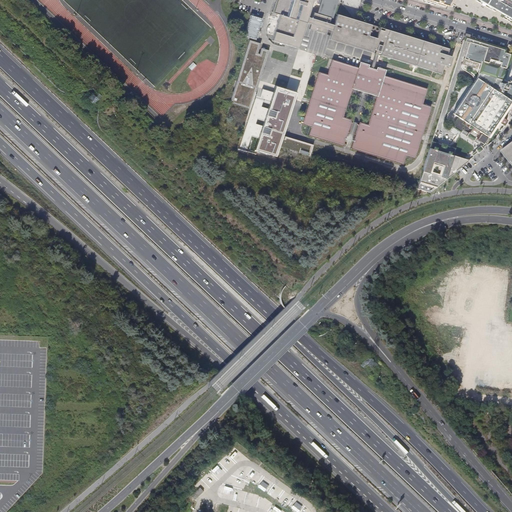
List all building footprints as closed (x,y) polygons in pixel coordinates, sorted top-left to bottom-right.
[(378,29),(379,27),(371,24),(371,27),(336,16),(335,19),(333,24),(329,23),(330,17),(320,14),(313,12),(312,18),(308,17),(310,11),(313,0),(278,0),(275,13),(280,14),(272,40),(289,46),(292,37),(301,40),(304,28),(306,22),(310,24),(308,29),(316,31),(318,26),(327,29),(331,30),(330,36),(329,39),(372,52),(373,49),(376,50),(379,51),(381,52),(380,55),(432,71),(441,74),(444,65),(448,66),(449,66),(452,56),(447,55),(449,48),(440,46),(440,48),(387,32),(388,30),(383,28),(382,30),(378,29)] [(504,0),(478,0),(482,2),(483,0),(491,5),(490,6),(499,11),(504,0)] [(504,0),(499,11),(502,13),(509,0),(504,0)] [(511,18),(511,0),(509,0),(502,13),(511,18)] [(330,17),(332,18),(334,13),(336,4),(324,1),(320,14),(330,17)] [(250,14),(245,36),(257,39),(263,17),(250,14)] [(371,27),(371,24),(355,19),(336,14),(336,16),(371,27)] [(390,29),(405,32),(407,24),(392,21),(390,29)] [(324,57),(329,39),(330,36),(325,34),(316,31),(308,29),(310,24),(306,22),(304,28),(301,40),(299,44),(306,47),(305,51),(316,54),(324,57)] [(412,34),(427,39),(429,32),(415,27),(412,34)] [(440,48),(440,46),(388,30),(387,32),(440,48)] [(438,34),(436,41),(448,45),(450,38),(438,34)] [(463,40),(469,42),(486,47),(487,43),(464,36),(463,40)] [(298,48),(299,44),(301,40),(292,37),(289,46),(298,48)] [(260,44),(250,41),(231,102),(250,108),(268,50),(262,48),(260,54),(257,53),(260,44)] [(506,53),(504,53),(498,51),(486,47),(469,42),(465,56),(482,61),(481,64),(477,77),(476,78),(452,113),(458,117),(463,121),(473,127),(472,129),(472,130),(472,131),(474,132),(475,132),(476,132),(477,130),(487,136),(488,134),(510,100),(508,99),(509,97),(511,97),(511,82),(501,79),(502,76),(503,77),(505,70),(504,70),(509,54),(506,53)] [(464,59),(481,64),(482,61),(465,56),(464,59)] [(354,134),(356,134),(352,148),(362,152),(367,153),(404,164),(407,156),(415,158),(431,106),(423,104),(427,88),(384,75),(385,69),(376,67),(376,69),(373,69),(371,68),(368,67),(369,64),(360,62),(358,67),(332,59),(327,74),(319,72),(303,124),(311,127),(309,135),(344,146),(348,132),(350,133),(349,134),(354,135),(354,134)] [(298,93),(276,86),(274,92),(259,87),(240,149),(277,161),(278,157),(308,166),(314,145),(284,136),(298,93)] [(496,138),(488,134),(487,136),(489,138),(486,140),(464,159),(469,160),(495,139),(496,138)] [(511,143),(502,151),(509,161),(511,164),(511,143)] [(469,160),(464,159),(430,148),(420,180),(417,189),(429,192),(456,171),(469,160)] [(511,432),(511,409),(504,408),(502,435),(511,436),(511,432)] [(204,491),(200,487),(195,492),(198,496),(204,491)]
